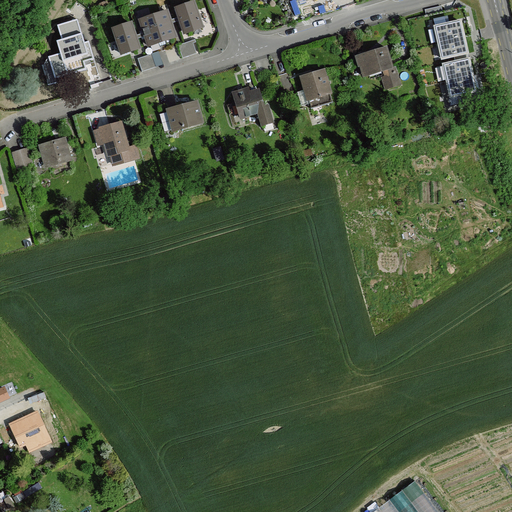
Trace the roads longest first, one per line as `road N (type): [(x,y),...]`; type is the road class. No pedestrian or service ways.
road 1 (motorway): [(511,315),(366,427),(212,511)]
road 2 (residential): [(14,143),(14,123),(245,49)]
road 3 (motorway): [(302,511),(431,426),(511,358)]
road 4 (residential): [(245,49),(416,0)]
